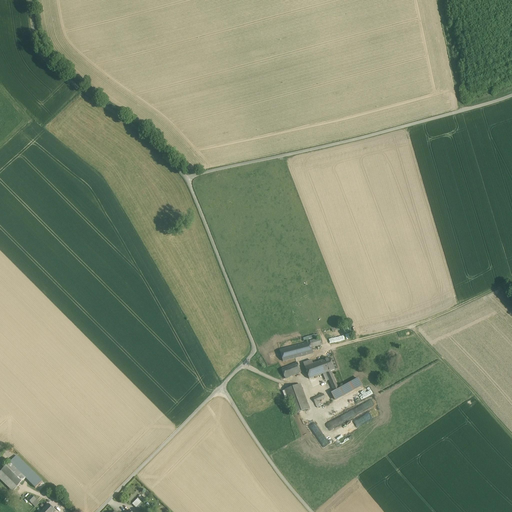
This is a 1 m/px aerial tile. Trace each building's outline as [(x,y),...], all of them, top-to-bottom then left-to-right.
[(319,338),(310,341),(310,342),(312,347),(321,345),(319,338)] [(310,342),(280,350),(283,361),(313,353),(312,347),(310,342)] [(330,357),(318,362),(323,373),(335,369),(330,357)] [(313,364),(304,367),(309,379),(323,373),(318,362),(313,364)] [(297,363),(281,369),(285,379),(301,372),(297,363)] [(326,375),(334,392),(339,389),(331,373),(326,375)] [(335,401),(362,386),(358,378),(339,389),(334,392),(331,393),(335,401)] [(300,385),(285,391),(294,415),(309,409),(300,385)] [(349,406),(372,394),(369,389),(346,400),(349,406)] [(323,393),(313,398),(317,407),(321,405),(318,400),(325,397),(323,393)] [(359,407),(326,424),(329,429),(362,413),(359,407)] [(321,414),(323,419),(336,414),(333,409),(321,414)] [(374,411),(332,432),(335,437),(377,416),(374,411)] [(42,481),(16,455),(10,462),(26,478),(25,478),(35,488),(42,481)] [(26,478),(10,462),(1,471),(17,486),(25,478),(26,478)] [(17,486),(1,471),(0,471),(0,477),(13,491),(17,486)] [(31,495),(27,499),(32,503),(36,499),(31,495)] [(133,504),(137,508),(142,503),(138,499),(133,504)]
